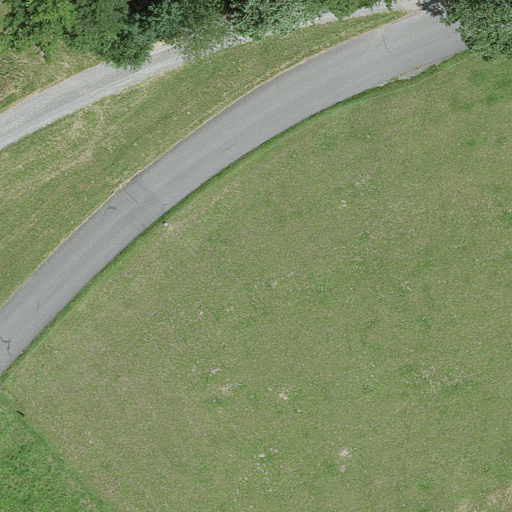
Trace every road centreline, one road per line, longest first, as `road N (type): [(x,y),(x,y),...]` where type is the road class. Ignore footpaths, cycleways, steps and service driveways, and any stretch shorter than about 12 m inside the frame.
road 1 (unclassified): [(0,340),(106,230),(300,85),(511,2)]
road 2 (track): [(0,133),(166,50),(343,0)]
